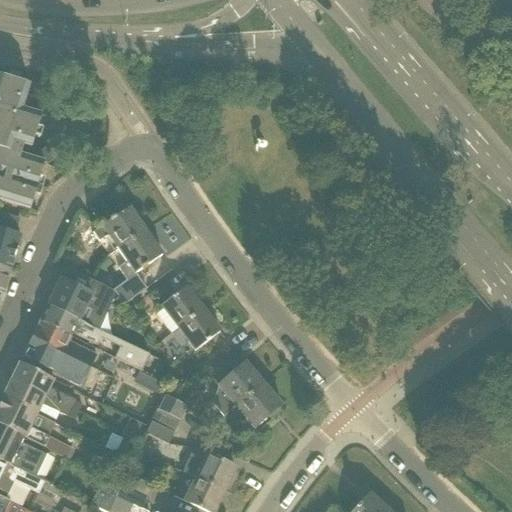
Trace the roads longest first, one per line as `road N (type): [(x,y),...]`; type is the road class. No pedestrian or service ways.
road 1 (residential): [(351,410),(259,304),(156,155),(142,150)]
road 2 (secondary): [(319,53),(511,284)]
road 3 (residential): [(0,351),(63,209),(87,178),(142,150)]
road 4 (secondary): [(511,185),(379,32)]
road 5 (secondary): [(159,37),(319,53)]
road 6 (tertiary): [(166,1),(72,8),(7,0)]
road 7 (tertiary): [(0,25),(159,37)]
road 8 (residential): [(454,511),(351,410)]
road 9 (residential): [(271,511),(351,410)]
